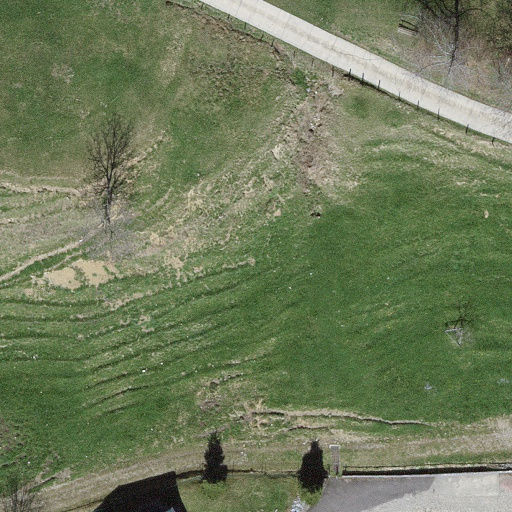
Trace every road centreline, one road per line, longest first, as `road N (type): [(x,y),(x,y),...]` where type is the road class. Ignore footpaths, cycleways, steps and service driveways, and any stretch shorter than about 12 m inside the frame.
road 1 (track): [(511,446),(196,459),(12,511)]
road 2 (unclassified): [(511,128),(214,0)]
